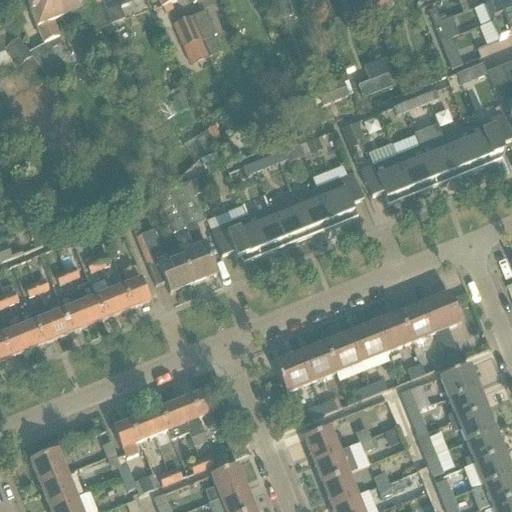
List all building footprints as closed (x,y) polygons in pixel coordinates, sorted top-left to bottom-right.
[(58,40),(52,25),(61,21),(52,0),(24,0),(33,19),(43,46),(44,47),(28,54),(45,73),(58,68),(51,51),(61,47),(58,40)] [(110,28),(100,6),(98,0),(52,0),(61,21),(73,16),(79,32),(91,27),(94,34),(104,30),(110,28)] [(129,0),(98,0),(100,6),(110,28),(125,22),(120,10),(131,5),(129,0)] [(174,0),(157,0),(162,9),(175,4),(174,0)] [(375,21),(395,2),(392,0),(376,0),(365,11),(375,21)] [(491,25),(511,16),(511,0),(501,0),(484,7),(491,25)] [(435,12),(427,15),(432,28),(440,25),(435,12)] [(206,13),(191,19),(200,42),(206,58),(219,53),(213,36),(215,35),(206,13)] [(511,38),(511,16),(491,25),(498,44),(511,38)] [(182,49),(200,42),(191,19),(173,26),(182,49)] [(451,20),(440,25),(432,28),(440,46),(450,41),(458,38),(451,20)] [(8,39),(0,28),(0,119),(8,116),(0,96),(0,58),(6,56),(19,71),(36,90),(49,79),(45,73),(28,54),(13,35),(8,39)] [(461,68),(450,41),(440,46),(450,73),(461,68)] [(396,86),(391,74),(385,60),(363,69),(369,83),(357,88),(363,100),(396,86)] [(500,90),(493,72),(485,75),(493,93),(500,90)] [(419,78),(402,85),(407,97),(424,90),(419,78)] [(341,86),(316,95),(322,110),(346,100),(341,86)] [(435,93),(424,98),(427,107),(439,102),(435,93)] [(424,98),(413,102),(416,111),(427,107),(424,98)] [(403,106),(392,110),(396,119),(407,115),(403,106)] [(511,144),(502,118),(466,132),(482,172),(501,165),(500,164),(499,164),(497,158),(502,156),(503,158),(504,157),(501,149),(511,144)] [(363,141),(356,126),(341,132),(348,148),(363,141)] [(466,132),(443,142),(457,179),(465,176),(466,178),(482,172),(466,132)] [(206,134),(195,139),(203,155),(214,151),(206,134)] [(443,142),(419,151),(435,191),(451,185),(449,182),(457,179),(443,142)] [(419,151),(396,160),(411,197),(418,194),(419,197),(435,191),(419,151)] [(275,158),(274,159),(277,167),(279,167),(288,163),(285,155),(275,158)] [(379,167),(360,174),(371,201),(382,196),(387,208),(386,209),(386,210),(404,203),(403,200),(411,197),(396,160),(379,167)] [(267,162),(256,166),(259,174),(270,170),(267,162)] [(256,166),(244,170),(248,179),(259,174),(256,166)] [(209,178),(190,186),(195,198),(214,190),(209,178)] [(332,185),(315,192),(330,229),(338,226),(339,229),(357,222),(356,221),(355,221),(350,209),(361,204),(351,178),(332,185)] [(197,231),(196,232),(194,228),(204,224),(189,186),(157,198),(172,235),(185,230),(193,251),(180,257),(193,287),(216,278),(197,231)] [(315,192),(292,201),(308,241),(323,235),(322,232),(330,229),(315,192)] [(122,197),(125,206),(136,201),(133,193),(122,197)] [(292,201),(269,211),(283,248),(291,245),(292,247),(308,241),(292,201)] [(269,211),(245,220),(261,260),(277,254),(276,251),(283,248),(269,211)] [(261,260),(245,220),(210,234),(220,261),(232,256),(235,264),(236,263),(235,262),(240,260),(243,266),(242,266),(242,267),(261,260)] [(152,233),(139,239),(135,240),(147,270),(147,271),(154,289),(164,286),(168,297),(193,287),(180,257),(167,262),(164,263),(152,233)] [(0,265),(12,261),(5,244),(0,246),(0,265)] [(106,258),(96,262),(100,273),(110,269),(106,258)] [(100,273),(96,262),(85,266),(89,277),(100,273)] [(127,287),(123,289),(132,311),(148,305),(140,285),(139,285),(133,270),(122,275),(127,287)] [(76,271),(66,275),(69,285),(80,282),(76,271)] [(69,285),(66,275),(56,279),(59,289),(69,285)] [(44,282),(34,286),(39,298),(48,294),(44,282)] [(39,298),(34,286),(24,290),(29,302),(39,298)] [(102,323),(93,301),(87,286),(77,290),(79,297),(74,299),(86,329),(102,323)] [(132,311),(123,289),(108,295),(117,317),(132,311)] [(14,294),(4,298),(8,310),(19,305),(14,294)] [(117,317),(108,295),(93,301),(102,323),(117,317)] [(448,297),(423,307),(435,337),(460,327),(448,297)] [(4,298),(0,299),(0,312),(8,310),(4,298)] [(86,329),(74,299),(69,301),(68,299),(57,303),(61,312),(62,312),(71,335),(86,329)] [(435,337),(423,307),(398,317),(410,347),(435,337)] [(62,312),(61,312),(61,314),(47,320),(56,342),(71,335),(62,312)] [(32,326),(28,317),(13,323),(25,354),(41,348),(32,326)] [(410,347),(398,317),(373,327),(385,357),(410,347)] [(56,342),(47,320),(32,326),(41,348),(56,342)] [(25,354),(13,323),(8,325),(11,333),(1,337),(10,360),(25,354)] [(385,357),(373,327),(348,337),(360,367),(385,357)] [(0,363),(10,360),(1,337),(0,335),(0,363)] [(360,367),(348,337),(323,347),(335,377),(360,367)] [(335,377),(323,347),(298,357),(310,387),(335,377)] [(461,363),(457,352),(443,358),(448,369),(461,363)] [(310,387),(298,357),(273,367),(285,397),(310,387)] [(448,369),(443,358),(430,363),(435,374),(448,369)] [(411,384),(425,379),(420,367),(406,373),(411,384)] [(439,382),(448,403),(478,391),(469,370),(439,382)] [(383,383),(369,388),(373,399),(387,393),(383,383)] [(373,399),(369,388),(356,393),(360,404),(373,399)] [(450,427),(487,413),(478,391),(448,403),(453,416),(447,419),(450,427)] [(399,397),(408,419),(419,415),(411,393),(399,397)] [(206,394),(191,401),(199,422),(203,420),(207,430),(218,426),(214,416),(215,415),(206,394)] [(199,422),(191,401),(175,407),(187,437),(188,436),(190,441),(202,436),(196,423),(199,422)] [(332,403),(319,408),(323,419),(337,414),(332,403)] [(187,437),(175,407),(160,413),(168,434),(172,443),(187,437)] [(323,419),(319,408),(298,416),(302,427),(310,424),(323,419)] [(168,434),(160,413),(144,419),(153,440),(168,434)] [(495,434),(487,413),(450,427),(454,435),(460,433),(465,446),(495,434)] [(424,429),(419,415),(408,419),(413,433),(424,429)] [(153,440),(144,419),(129,425),(137,446),(153,440)] [(137,446),(129,425),(114,431),(122,452),(123,452),(127,462),(138,458),(134,448),(137,446)] [(304,443),(313,465),(339,455),(330,432),(304,443)] [(355,436),(359,446),(371,442),(367,432),(355,436)] [(504,456),(495,434),(465,446),(466,448),(470,458),(467,460),(464,461),(467,470),(468,470),(474,468),(504,456)] [(417,444),(424,463),(436,458),(429,440),(417,444)] [(375,452),(371,442),(359,446),(363,457),(375,452)] [(101,449),(106,462),(116,458),(111,446),(101,449)] [(357,473),(348,451),(313,465),(322,487),(348,477),(357,473)] [(67,478),(58,454),(30,466),(40,489),(67,478)] [(511,477),(511,476),(504,456),(474,468),(482,489),(511,477)] [(209,458),(199,462),(203,475),(214,471),(209,458)] [(443,476),(436,458),(424,463),(431,481),(443,476)] [(203,475),(199,462),(188,466),(193,478),(203,475)] [(117,472),(122,483),(131,479),(126,468),(117,472)] [(245,492),(236,469),(210,480),(215,491),(205,494),(210,506),(245,492)] [(178,471),(167,475),(172,486),(182,482),(178,471)] [(172,486),(167,475),(157,479),(162,491),(172,486)] [(372,481),(377,491),(389,486),(385,476),(372,481)] [(357,499),(348,477),(322,487),(331,510),(357,499)] [(511,502),(511,477),(482,489),(491,511),(511,502)] [(77,501),(67,478),(40,489),(49,511),(77,501)] [(134,485),(139,499),(158,491),(153,478),(134,485)] [(136,491),(131,479),(122,483),(127,495),(136,491)] [(434,487),(441,505),(453,501),(446,483),(434,487)] [(393,497),(389,486),(377,491),(381,502),(393,497)] [(253,511),(245,492),(210,506),(209,506),(211,511),(253,511)] [(152,502),(156,511),(169,511),(164,497),(152,502)] [(361,511),(357,499),(331,510),(331,511),(361,511)] [(81,511),(77,501),(49,511),(81,511)] [(457,511),(453,501),(441,505),(443,511),(457,511)] [(511,511),(511,502),(491,511),(511,511)]
